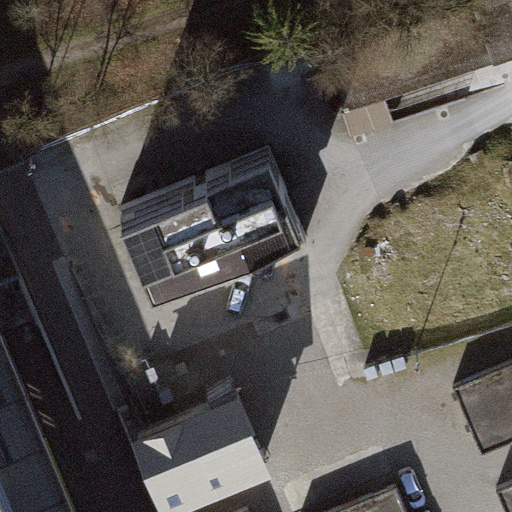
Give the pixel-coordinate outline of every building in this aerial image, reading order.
[(511,0),(475,0),(476,3),(330,52),(346,101),(511,45),(511,0)] [(122,205),(153,282),(212,258),(217,270),(307,234),(270,145),(122,205)] [(78,511),(0,320),(0,511),(78,511)] [(511,358),(456,382),(483,447),(511,434),(511,358)] [(141,431),(168,495),(265,455),(238,390),(141,431)] [(511,511),(511,481),(497,488),(507,511),(511,511)] [(333,511),(410,511),(399,485),(333,511)]
